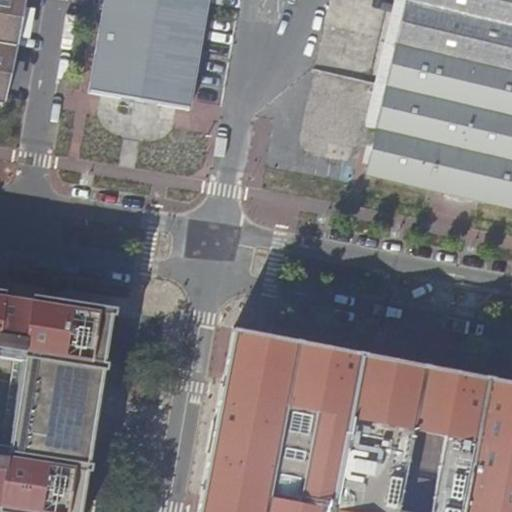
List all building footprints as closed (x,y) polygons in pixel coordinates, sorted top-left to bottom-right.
[(0,0),(0,103),(7,105),(25,0),(0,0)] [(204,0),(98,0),(82,93),(185,111),(204,0)] [(511,0),(410,0),(368,174),(511,208),(511,0)] [(4,293),(0,292),(0,381),(98,397),(102,372),(105,372),(106,365),(103,364),(111,317),(114,318),(115,310),(30,296),(29,303),(2,298),(4,293)] [(321,511),(358,345),(229,322),(189,511),(321,511)] [(454,511),(484,368),(358,345),(321,511),(454,511)] [(511,511),(511,373),(484,368),(454,511),(511,511)] [(0,425),(91,440),(98,397),(0,381),(0,425)] [(0,511),(79,511),(86,473),(89,474),(90,465),(87,465),(91,440),(0,425),(0,511)]
